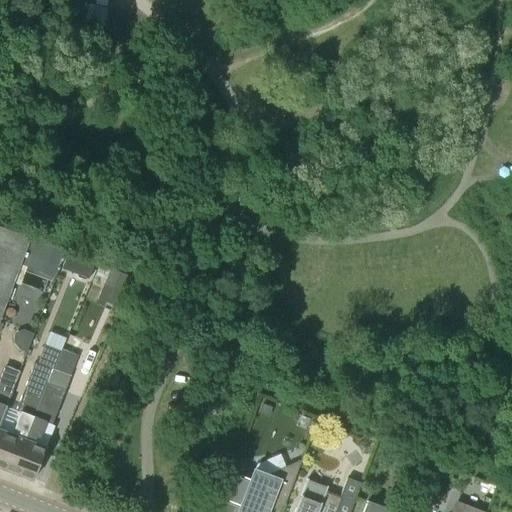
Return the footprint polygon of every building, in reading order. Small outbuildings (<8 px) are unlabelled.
[(84,23),(86,23),(104,27),(108,7),(88,3),(87,9),(84,23)] [(0,227),(0,293),(8,296),(29,238),(0,227)] [(54,277),(65,251),(33,238),(22,265),(54,277)] [(87,278),(93,263),(68,253),(62,269),(87,278)] [(117,308),(131,277),(111,268),(103,286),(104,286),(98,299),(117,308)] [(30,349),(36,333),(21,328),(16,344),(30,349)] [(0,430),(0,466),(12,471),(52,369),(35,362),(17,411),(21,412),(14,428),(18,430),(15,436),(0,430)] [(0,392),(9,396),(10,397),(20,371),(5,365),(0,377),(0,392)] [(52,369),(12,471),(33,479),(45,448),(34,443),(37,437),(39,438),(46,422),(52,425),(70,376),(52,369)] [(0,421),(9,396),(0,392),(0,421)] [(268,418),(272,406),(263,403),(259,414),(268,418)] [(285,505),(301,460),(266,476),(254,471),(254,473),(241,478),(239,478),(230,501),(241,505),(238,511),(267,511),(272,500),(285,505)] [(341,511),(349,511),(361,484),(347,478),(340,497),(326,492),(328,487),(327,486),(326,487),(308,481),(309,480),(307,479),(294,511),(337,511),(338,511),(341,511)] [(368,502),(363,511),(387,511),(389,510),(368,502)]
